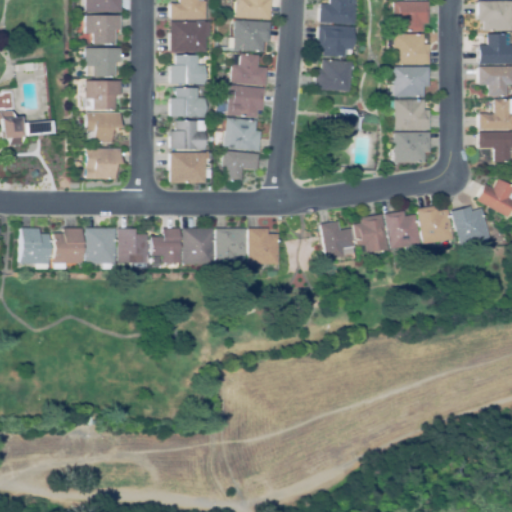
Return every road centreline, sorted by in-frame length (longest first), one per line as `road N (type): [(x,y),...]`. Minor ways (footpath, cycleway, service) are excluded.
road 1 (residential): [(0,199),(277,201),(435,183),(448,173)]
road 2 (residential): [(142,0),(141,205)]
road 3 (residential): [(277,201),(292,0)]
road 4 (residential): [(448,173),(449,0)]
